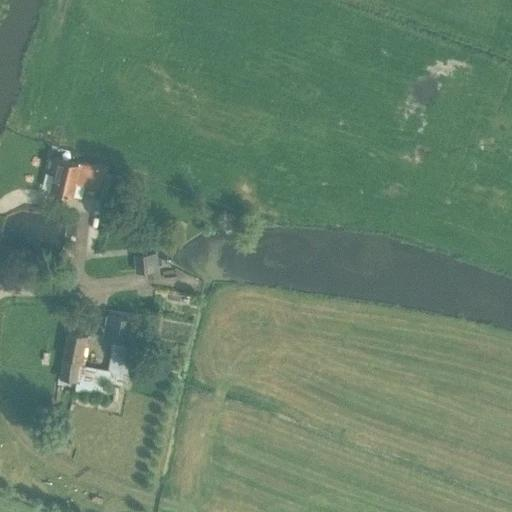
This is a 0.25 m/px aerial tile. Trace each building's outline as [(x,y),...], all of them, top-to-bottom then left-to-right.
[(78,162),(52,156),(49,170),(55,171),(50,190),(72,195),(75,182),(98,188),(103,167),(78,161),(78,162)] [(136,270),(156,268),(155,253),(135,254),(136,270)] [(130,342),(134,318),(106,314),(102,337),(111,339),(130,342)] [(132,342),(130,342),(111,339),(106,368),(78,362),(79,357),(83,358),(87,335),(67,331),(59,377),(75,380),(74,389),(105,395),(108,382),(125,384),(132,342)] [(235,388),(232,398),(251,404),(254,393),(235,388)]
